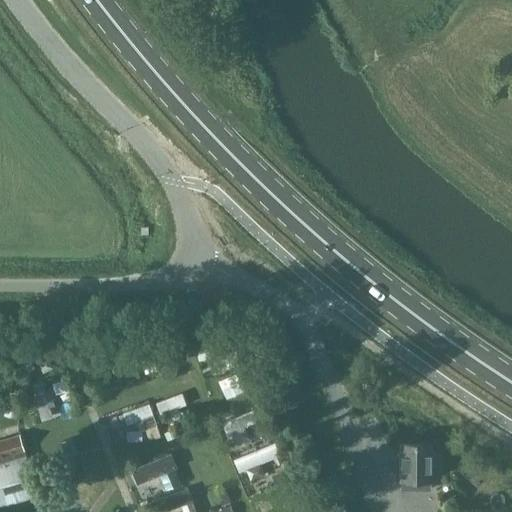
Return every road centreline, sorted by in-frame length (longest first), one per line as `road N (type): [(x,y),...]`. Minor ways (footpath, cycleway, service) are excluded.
road 1 (primary): [(511,382),(272,198),(95,0)]
road 2 (unclassified): [(21,0),(172,182)]
road 3 (unclassified): [(0,286),(168,280),(192,257)]
road 4 (unclassified): [(192,257),(277,298),(307,329),(331,381)]
